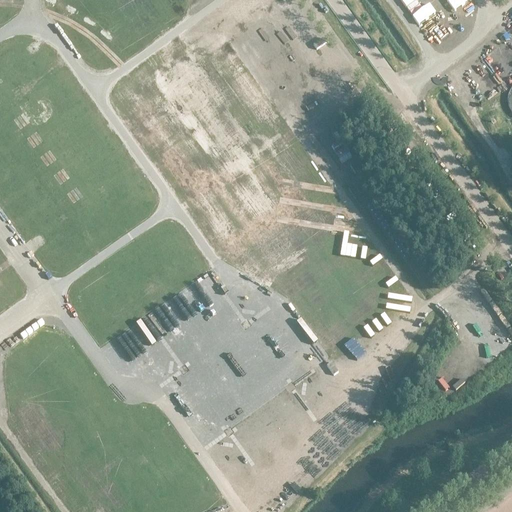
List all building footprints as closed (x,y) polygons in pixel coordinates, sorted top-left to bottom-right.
[(125,0),(126,15),(137,14),(136,0),(125,0)] [(145,0),(150,8),(166,0),(145,0)] [(236,6),(238,12),(248,7),(246,2),(236,6)] [(155,22),(164,16),(157,7),(149,13),(155,22)] [(287,29),(311,66),(333,52),(309,14),(287,29)] [(511,69),(511,47),(503,52),(511,69)] [(25,70),(34,64),(39,72),(49,66),(37,49),(19,60),(25,70)] [(329,61),(319,68),(323,73),(333,65),(329,61)] [(0,86),(6,86),(5,78),(17,77),(15,62),(2,63),(2,71),(0,71),(0,86)] [(349,81),(351,85),(360,81),(358,77),(349,81)] [(56,114),(67,110),(61,90),(50,93),(56,114)] [(474,91),(467,94),(473,105),(480,102),(474,91)] [(91,180),(64,134),(26,156),(54,202),(91,180)] [(284,155),(284,165),(294,165),(294,154),(284,155)] [(281,163),(268,166),(273,189),(286,187),(281,163)] [(344,221),(351,231),(357,227),(350,217),(344,221)] [(100,226),(101,236),(111,236),(110,225),(100,226)] [(353,242),(367,260),(376,253),(361,236),(353,242)] [(331,253),(329,261),(340,263),(341,255),(331,253)] [(142,266),(129,274),(145,298),(157,290),(142,266)] [(360,327),(367,287),(323,279),(316,320),(360,327)] [(403,296),(397,298),(403,310),(408,307),(403,296)] [(381,301),(388,314),(373,321),(377,327),(398,316),(388,298),(381,301)] [(143,327),(169,311),(165,305),(140,322),(143,327)] [(175,320),(156,329),(161,340),(180,331),(175,320)] [(365,341),(374,335),(367,325),(358,332),(365,341)] [(180,330),(156,345),(161,353),(186,339),(180,330)] [(319,339),(311,352),(338,368),(344,356),(335,350),(335,349),(319,339)] [(16,361),(7,369),(12,375),(21,367),(16,361)] [(354,362),(350,365),(356,373),(360,370),(354,362)] [(340,364),(336,374),(342,376),(346,366),(340,364)] [(47,371),(35,376),(46,398),(58,393),(47,371)] [(18,384),(23,380),(18,373),(13,377),(18,384)] [(334,386),(338,380),(327,374),(324,380),(334,386)] [(326,394),(330,385),(320,380),(315,389),(326,394)] [(382,388),(378,392),(388,401),(392,396),(382,388)] [(33,403),(43,400),(40,389),(29,392),(33,403)] [(19,396),(25,407),(30,404),(24,393),(19,396)] [(352,427),(347,433),(355,442),(361,436),(352,427)] [(168,479),(170,441),(165,432),(112,429),(110,450),(118,451),(112,455),(126,478),(127,471),(134,467),(137,474),(147,474),(147,484),(139,489),(140,491),(148,491),(147,501),(156,496),(165,491),(165,488),(168,486),(165,481),(168,479)] [(287,457),(303,443),(295,433),(279,447),(287,457)]
